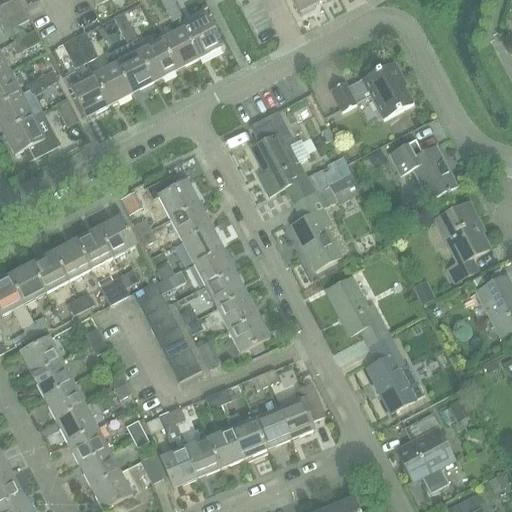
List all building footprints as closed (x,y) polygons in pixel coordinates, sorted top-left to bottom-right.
[(0,9),(0,23),(23,11),(18,0),(0,9)] [(91,0),(96,9),(113,0),(91,0)] [(159,0),(165,11),(175,6),(172,0),(159,0)] [(314,8),(318,6),(315,0),(291,0),(301,19),(316,11),(314,8)] [(182,19),(175,6),(165,11),(172,24),(182,19)] [(23,11),(0,23),(0,25),(5,35),(29,23),(23,11)] [(113,21),(120,34),(131,29),(124,16),(113,21)] [(182,32),(198,63),(222,50),(206,19),(182,32)] [(126,47),(110,56),(116,67),(132,98),(154,86),(134,48),(135,47),(134,45),(138,43),(131,29),(120,34),(120,35),(126,47)] [(159,44),(175,75),(198,63),(182,32),(159,44)] [(17,58),(41,45),(35,33),(11,47),(17,58)] [(74,42),(87,66),(98,61),(85,36),(74,42)] [(75,72),(87,66),(74,42),(62,48),(75,72)] [(134,48),(154,86),(175,75),(159,44),(148,50),(145,42),(135,47),(134,48)] [(0,81),(10,76),(0,56),(0,81)] [(414,108),(405,90),(407,89),(395,65),(349,89),(346,85),(331,94),(342,116),(357,108),(357,107),(371,100),(383,124),(414,108)] [(93,79),(109,109),(132,98),(116,67),(93,79)] [(41,82),(46,92),(59,85),(56,79),(58,78),(55,73),(40,81),(41,82)] [(0,81),(0,110),(22,98),(10,76),(0,81)] [(74,76),(63,82),(68,92),(70,91),(86,122),(109,109),(93,79),(80,86),(74,76)] [(40,81),(26,89),(29,95),(31,100),(35,98),(46,92),(41,82),(40,81)] [(22,98),(0,110),(0,131),(3,137),(43,116),(35,98),(31,100),(29,95),(22,98)] [(61,120),(66,129),(68,132),(80,125),(67,102),(55,109),(61,120)] [(269,200),(286,191),(295,207),(335,184),(329,172),(323,175),(321,173),(306,181),(289,149),(294,146),(278,115),(252,129),(261,147),(251,152),(267,181),(261,184),(269,200)] [(43,116),(3,137),(15,160),(23,155),(28,165),(61,149),(43,116)] [(328,131),(322,134),(327,145),(334,142),(328,131)] [(400,181),(412,175),(429,206),(457,191),(436,150),(422,158),(415,145),(389,159),(400,181)] [(381,153),(368,159),(372,167),(380,169),(387,165),(381,153)] [(339,173),(344,182),(352,178),(347,168),(343,170),(339,173)] [(343,260),(328,231),(333,228),(325,212),(337,205),(339,208),(362,197),(352,178),(344,182),(336,186),(335,184),(295,207),(303,223),(292,229),(316,274),(343,260)] [(158,201),(170,223),(200,208),(188,185),(176,191),(170,180),(146,192),(153,204),(158,201)] [(491,252),(482,236),(480,237),(475,226),(479,224),(470,206),(434,225),(456,267),(446,272),(454,287),(479,274),(472,261),(491,252)] [(170,223),(182,246),(211,230),(200,208),(170,223)] [(98,232),(113,262),(137,250),(121,219),(98,232)] [(135,229),(140,239),(151,233),(146,223),(135,229)] [(182,246),(193,268),(223,252),(211,230),(182,246)] [(75,243),(91,274),(113,262),(98,232),(75,243)] [(140,239),(145,249),(157,244),(151,233),(140,239)] [(54,255),(69,285),(91,274),(75,243),(54,255)] [(193,268),(205,290),(235,274),(223,252),(193,268)] [(31,267),(46,297),(69,285),(54,255),(31,267)] [(9,278),(24,309),(46,297),(31,267),(9,278)] [(157,273),(163,283),(169,281),(175,278),(169,267),(157,273)] [(122,279),(128,291),(140,285),(133,273),(122,279)] [(205,290),(216,313),(246,297),(235,274),(205,290)] [(0,319),(1,321),(24,309),(9,278),(0,282),(0,319)] [(111,309),(118,305),(130,299),(126,292),(128,291),(122,279),(114,283),(112,279),(99,286),(111,309)] [(511,337),(511,288),(507,279),(476,296),(502,343),(511,337)] [(156,285),(133,297),(139,310),(162,298),(174,292),(169,281),(163,283),(156,287),(156,285)] [(361,335),(370,351),(391,339),(374,307),(369,310),(354,281),(327,295),(350,340),(361,335)] [(427,284),(414,290),(422,308),(435,302),(427,284)] [(84,313),(84,314),(94,309),(88,297),(78,302),(84,313)] [(216,313),(228,335),(258,319),(246,297),(216,313)] [(162,298),(139,310),(145,321),(167,308),(162,298)] [(67,308),(74,319),(84,314),(84,313),(78,302),(67,308)] [(167,308),(145,321),(151,332),(173,320),(167,308)] [(181,318),(186,328),(198,322),(192,312),(181,318)] [(240,358),(251,352),(255,360),(269,353),(265,345),(270,342),(258,319),(228,335),(240,358)] [(173,320),(151,332),(156,343),(179,331),(173,320)] [(33,326),(39,338),(50,332),(44,321),(33,326)] [(203,333),(198,322),(186,328),(192,339),(203,333)] [(23,331),(29,343),(39,338),(33,326),(23,331)] [(179,331),(156,343),(162,353),(184,341),(179,331)] [(86,338),(91,349),(103,343),(97,332),(86,338)] [(418,403),(417,402),(425,398),(409,368),(407,369),(391,339),(370,351),(378,366),(367,372),(391,417),(418,403)] [(23,363),(33,381),(62,365),(50,341),(20,356),(23,363)] [(184,341),(162,353),(168,364),(190,352),(184,341)] [(97,359),(108,353),(103,343),(91,349),(97,359)] [(198,351),(209,371),(210,373),(221,367),(209,345),(198,351)] [(190,352),(168,364),(173,375),(196,363),(190,352)] [(196,363),(173,375),(179,386),(202,374),(196,363)] [(36,387),(44,403),(74,387),(62,365),(33,381),(36,387)] [(497,365),(486,371),(488,376),(500,371),(497,365)] [(263,377),(268,389),(279,385),(274,373),(263,377)] [(109,383),(115,393),(126,387),(121,377),(109,383)] [(257,394),(268,389),(263,377),(253,382),(257,394)] [(47,408),(56,425),(86,409),(74,387),(44,403),(47,408)] [(120,403),(132,397),(126,387),(115,393),(120,403)] [(277,413),(290,444),(315,433),(312,426),(326,420),(312,387),(296,394),(300,403),(277,413)] [(217,396),(222,408),(232,404),(227,392),(217,396)] [(211,413),(222,408),(217,396),(206,401),(211,413)] [(462,400),(449,407),(458,425),(472,417),(462,400)] [(58,429),(67,446),(97,431),(86,409),(56,425),(58,429)] [(181,411),(170,415),(170,416),(174,427),(185,422),(181,412),(181,411)] [(255,422),(268,453),(290,444),(277,413),(255,422)] [(167,416),(159,420),(168,442),(169,443),(174,440),(178,439),(179,438),(174,427),(170,416),(170,415),(167,416)] [(238,417),(227,421),(231,432),(243,463),(268,453),(255,422),(242,427),(238,417)] [(396,455),(413,486),(421,481),(430,497),(449,487),(441,471),(456,463),(439,432),(441,432),(433,417),(405,432),(412,446),(396,455)] [(126,431),(132,441),(144,435),(138,424),(126,431)] [(70,453),(79,469),(109,453),(97,431),(67,446),(70,453)] [(207,441),(220,473),(243,463),(231,432),(207,441)] [(132,441),(138,452),(150,446),(144,435),(132,441)] [(174,440),(169,443),(170,445),(175,443),(178,451),(184,449),(180,440),(179,438),(178,439),(174,440)] [(183,451),(196,483),(220,473),(207,441),(183,451)] [(160,461),(173,492),(196,483),(183,451),(160,461)] [(81,474),(91,492),(121,476),(109,453),(79,469),(81,474)] [(0,480),(11,475),(3,461),(0,455),(0,480)] [(140,465),(152,488),(164,482),(152,459),(140,465)] [(129,472),(121,476),(91,492),(94,497),(101,511),(108,511),(134,499),(133,498),(140,494),(129,472)] [(0,480),(0,509),(22,498),(14,482),(11,475),(0,480)] [(502,480),(489,486),(495,496),(495,497),(507,491),(508,491),(507,490),(502,480)] [(0,509),(0,511),(29,511),(27,506),(22,498),(0,509)] [(482,511),(476,498),(449,511),(482,511)] [(328,511),(373,511),(370,511),(357,511),(354,502),(328,511)]
